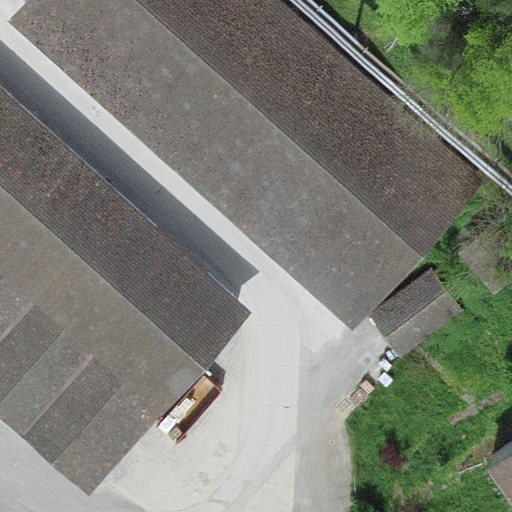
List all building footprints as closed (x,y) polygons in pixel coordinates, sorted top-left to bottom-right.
[(483,179),(281,0),(26,0),(7,22),(352,326),(483,179)] [(0,416),(88,495),(251,311),(0,84),(0,416)] [(511,230),(501,216),(459,247),(484,280),(490,289),(511,273),(511,230)] [(433,267),(370,313),(401,355),(464,309),(433,267)] [(511,450),(488,468),(511,499),(511,450)]
